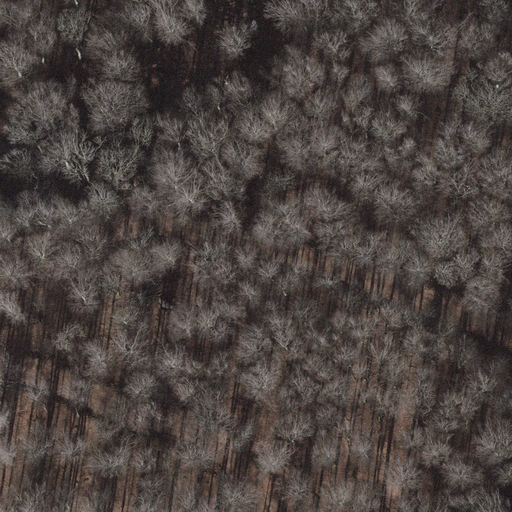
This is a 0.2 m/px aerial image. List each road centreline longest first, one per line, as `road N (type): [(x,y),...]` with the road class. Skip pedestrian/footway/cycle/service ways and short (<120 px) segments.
road 1 (track): [(0,255),(88,230),(206,226),(300,248),(511,322)]
road 2 (track): [(272,511),(266,483),(234,448),(80,378),(0,353)]
